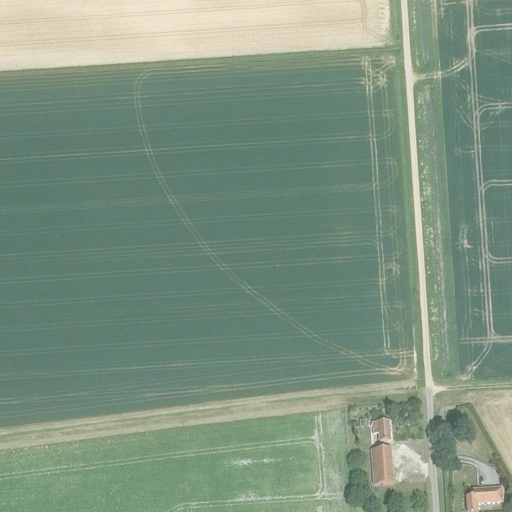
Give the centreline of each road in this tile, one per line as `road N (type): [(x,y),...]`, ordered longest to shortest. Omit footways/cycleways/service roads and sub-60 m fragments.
road 1 (unclassified): [(436,511),(403,0)]
road 2 (track): [(0,435),(428,390)]
